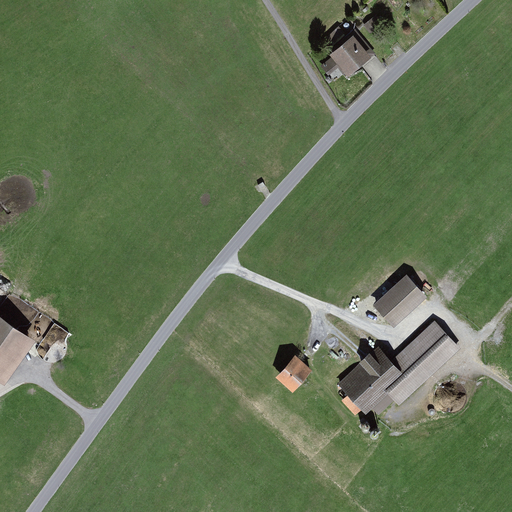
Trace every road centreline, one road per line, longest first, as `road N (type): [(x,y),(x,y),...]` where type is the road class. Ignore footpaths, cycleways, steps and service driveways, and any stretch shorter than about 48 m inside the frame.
road 1 (tertiary): [(34,511),(220,263)]
road 2 (residential): [(317,304),(401,339),(431,309),(460,323),(477,346),(403,411)]
road 3 (tertiary): [(220,263),(345,123)]
road 4 (tertiary): [(345,123),(474,0)]
road 5 (residential): [(345,123),(267,0)]
